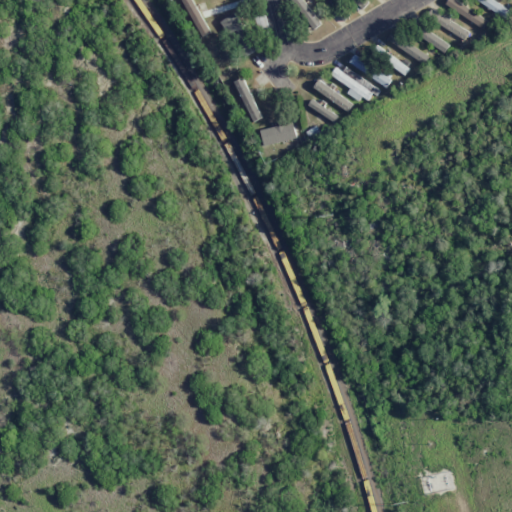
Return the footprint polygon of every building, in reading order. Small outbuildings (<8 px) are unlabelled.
[(209,33),(194,0),(182,0),(179,1),(185,14),(190,11),(201,37),(209,33)] [(297,0),(291,7),(315,30),(325,19),(305,0),(297,0)] [(321,0),(344,21),(349,14),(334,0),(321,0)] [(351,0),(362,9),(368,2),(365,0),(351,0)] [(488,21),(456,0),(448,0),(445,4),(483,29),(488,21)] [(477,0),(505,19),(510,11),(493,0),(477,0)] [(428,17),(464,40),(469,33),(433,9),(428,17)] [(268,29),(266,12),(255,14),(258,31),(268,29)] [(449,45),(425,28),(419,36),(444,53),(449,45)] [(387,41),(425,63),(429,55),(392,33),(387,41)] [(206,47),(226,77),(240,68),(221,38),(206,47)] [(406,73),(410,67),(377,48),(373,55),(406,73)] [(391,80),(354,55),(349,63),(386,88),(391,80)] [(336,67),(330,75),(350,88),(347,91),(366,103),(376,87),(345,67),(342,72),(336,67)] [(235,81),(252,122),(261,118),(244,77),(235,81)] [(313,88),(347,112),(353,104),(319,80),(313,88)] [(308,107),(335,121),(338,115),(311,100),(308,107)] [(263,147),(297,138),(293,122),(259,130),(263,147)]
